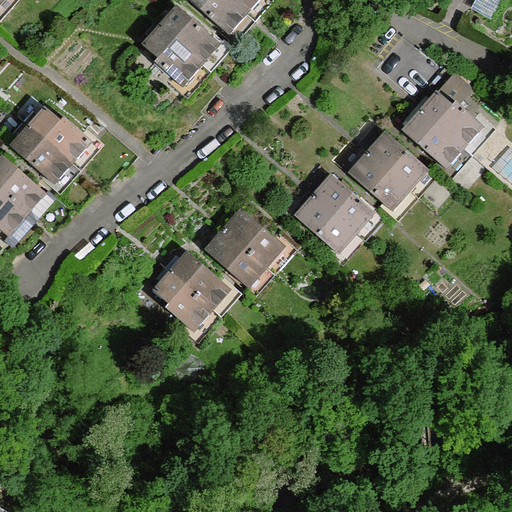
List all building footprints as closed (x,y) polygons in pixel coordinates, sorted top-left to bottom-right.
[(247,15),(230,0),(188,0),(230,36),(238,26),(247,15)] [(230,0),(247,15),(256,5),(260,0),(230,0)] [(221,45),(178,7),(160,28),(203,66),(212,55),(221,45)] [(193,78),(203,66),(160,28),(144,46),(159,60),(156,63),(184,88),(193,78)] [(456,72),(442,87),(461,104),(474,89),(456,72)] [(453,105),(438,92),(431,100),(422,111),(464,149),(484,126),(456,102),(453,105)] [(30,127),(73,164),(81,154),(92,142),(64,118),(61,122),(46,108),(30,127)] [(446,169),(464,149),(422,111),(413,120),(403,132),(446,169)] [(73,164),(30,127),(11,147),(55,185),(63,175),(73,164)] [(429,171),(387,133),(378,143),(368,154),(411,192),(429,171)] [(393,212),(411,192),(368,154),(360,163),(350,175),(393,212)] [(46,194),(3,156),(0,160),(0,190),(28,215),(37,204),(46,194)] [(375,214),(333,176),(324,186),(314,197),(357,235),(375,214)] [(18,227),(28,215),(0,190),(0,229),(9,237),(18,227)] [(339,255),(357,235),(314,197),(306,206),(296,217),(339,255)] [(285,248),(243,210),(234,220),(224,231),(267,269),(285,248)] [(249,289),(267,269),(224,231),(216,240),(206,251),(249,289)] [(231,290),(189,253),(180,263),(170,273),(213,310),(231,290)] [(194,332),(213,310),(170,273),(162,282),(154,291),(170,304),(166,308),(194,332)]
